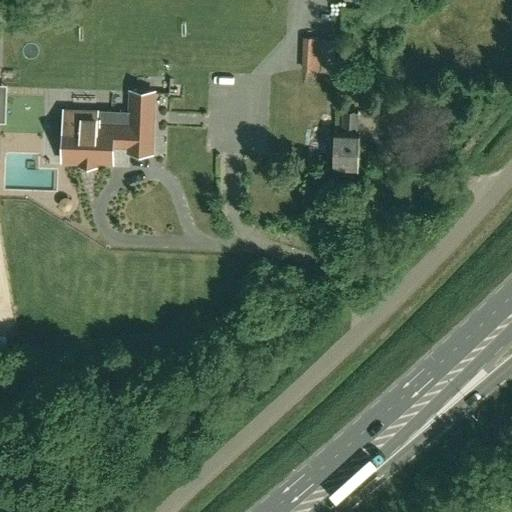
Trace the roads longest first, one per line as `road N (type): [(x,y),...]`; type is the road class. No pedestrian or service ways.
road 1 (unclassified): [(170,511),(375,323),(511,174)]
road 2 (primary): [(511,297),(273,511)]
road 3 (primary): [(328,511),(511,336)]
road 4 (primary): [(332,511),(511,369)]
